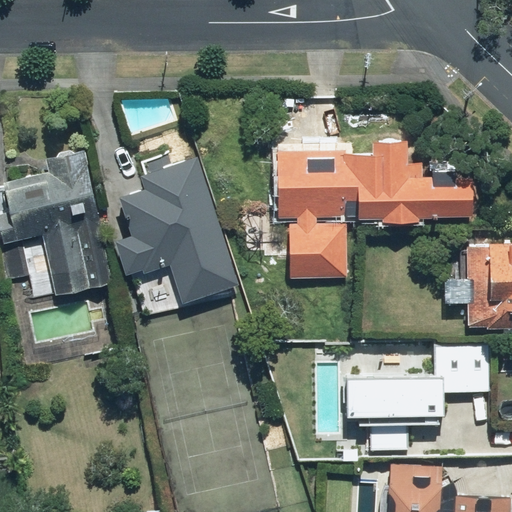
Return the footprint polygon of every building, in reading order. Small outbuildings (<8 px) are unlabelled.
[(429,93),(399,124),(422,146),(452,116),(429,93)] [(288,222),(285,275),(346,278),(348,225),(319,224),(319,217),(377,219),(376,226),(416,228),(416,220),(474,222),(476,175),(456,175),(457,167),(427,165),(427,178),(418,178),(419,156),(404,155),(405,141),(366,139),(365,155),(348,154),(348,150),(273,147),(270,218),(295,219),(295,222),(288,222)] [(46,172),(0,182),(0,244),(41,235),(54,295),(111,283),(98,221),(97,221),(82,150),(43,158),(46,172)] [(239,284),(196,160),(174,167),(169,152),(141,161),(144,170),(134,174),(139,189),(114,198),(127,235),(110,241),(122,277),(135,272),(137,277),(165,268),(178,305),(239,284)] [(462,329),(464,329),(511,330),(511,239),(463,238),(462,261),(453,261),(453,278),(463,279),(463,289),(454,289),(453,305),(463,306),(462,329)] [(441,373),(344,371),(343,417),(355,417),(355,423),(358,423),(358,428),(368,429),(367,450),(406,451),(407,427),(436,428),(436,418),(440,418),(441,373)] [(386,462),(383,511),(506,511),(507,492),(450,490),(449,511),(436,511),(439,464),(386,462)] [(170,511),(167,502),(129,511),(170,511)]
